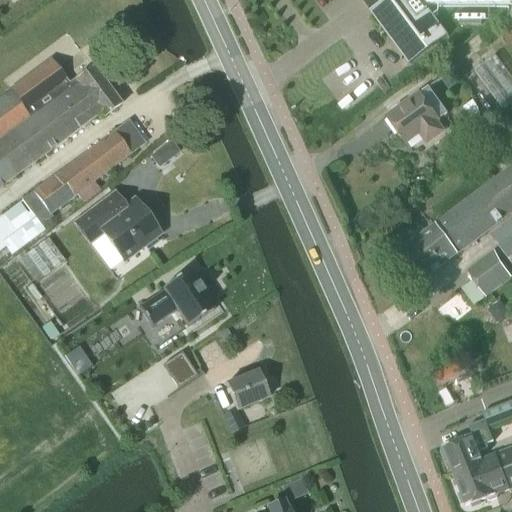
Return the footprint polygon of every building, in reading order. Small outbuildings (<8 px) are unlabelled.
[(424,5),(420,0),(360,0),(408,65),(447,36),(424,5)] [(480,13),(459,13),(459,25),(481,25),(480,13)] [(50,53),(65,42),(60,34),(44,45),(50,53)] [(0,187),(100,113),(104,117),(121,104),(92,65),(75,78),(78,82),(69,88),(49,62),(0,98),(0,187)] [(424,143),(440,132),(433,123),(436,121),(418,94),(385,117),(403,142),(417,132),(424,143)] [(114,132),(33,192),(49,214),(130,154),(114,132)] [(417,285),(511,214),(511,169),(396,255),(417,285)] [(3,216),(0,217),(0,257),(7,252),(10,255),(44,230),(41,226),(47,221),(45,217),(49,214),(33,192),(2,214),(3,216)] [(72,224),(89,246),(102,235),(124,263),(162,235),(133,196),(124,203),(128,207),(127,208),(114,192),(72,224)] [(511,221),(490,238),(511,266),(511,221)] [(485,299),(511,278),(511,277),(493,252),(466,272),(485,299)] [(162,290),(137,307),(151,328),(176,311),(187,328),(214,310),(188,271),(161,289),(162,290)] [(0,349),(7,344),(6,343),(9,341),(0,328),(0,349)] [(7,344),(0,349),(0,389),(2,392),(28,371),(7,344)] [(181,353),(162,366),(177,389),(197,376),(181,353)] [(456,361),(446,366),(453,377),(462,372),(456,361)] [(234,413),(266,400),(256,375),(224,388),(234,413)] [(26,422),(14,431),(29,450),(70,418),(56,401),(53,403),(45,393),(19,414),(26,422)] [(449,473),(480,461),(477,453),(486,449),(485,446),(492,443),(487,430),(511,420),(511,402),(481,414),(484,422),(467,428),(470,436),(440,448),(449,473)] [(70,418),(29,450),(44,469),(55,460),(62,468),(88,448),(80,438),(83,435),(70,418)] [(511,449),(480,461),(449,473),(462,507),(511,488),(511,449)] [(288,511),(288,510),(286,511),(282,501),(267,507),(269,511),(288,511)]
